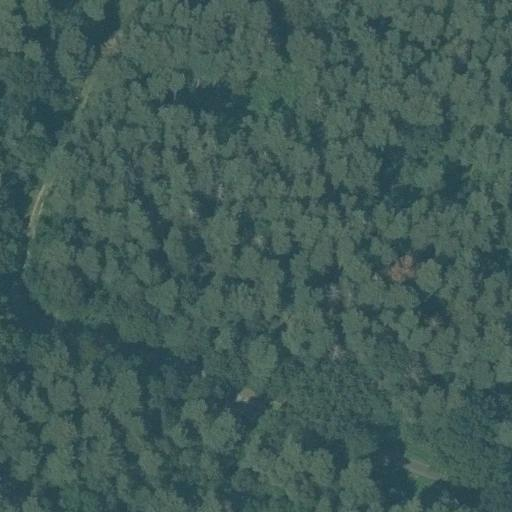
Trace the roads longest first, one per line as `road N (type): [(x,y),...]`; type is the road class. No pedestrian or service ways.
road 1 (track): [(490,511),(0,319)]
road 2 (track): [(0,319),(124,0)]
